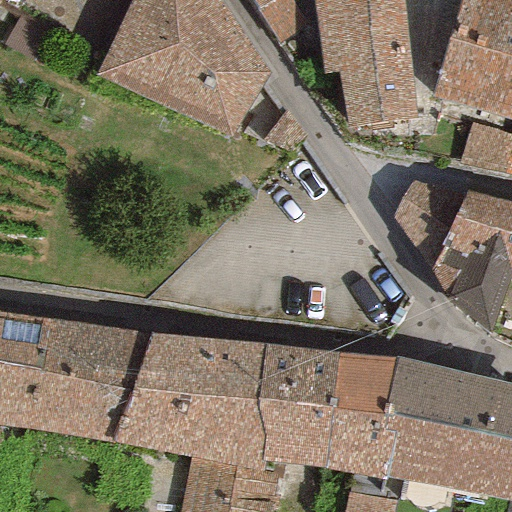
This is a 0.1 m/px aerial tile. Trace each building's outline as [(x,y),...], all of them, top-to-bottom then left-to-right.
[(269,75),(219,0),(130,0),(94,75),(229,135),(269,75)] [(305,25),(288,0),(248,0),(278,44),(305,25)] [(401,0),(311,0),(321,75),(338,75),(344,127),(412,119),(401,0)] [(511,0),(459,0),(432,96),(511,118),(511,0)] [(304,133),(283,112),(260,143),(290,153),(304,133)] [(458,165),(507,174),(511,160),(511,135),(471,123),(458,165)] [(429,269),(461,194),(411,181),(391,218),(429,269)] [(511,202),(463,189),(461,194),(429,269),(439,291),(489,330),(511,278),(511,202)] [(0,426),(34,430),(49,319),(0,312),(0,426)] [(151,333),(49,319),(34,430),(112,442),(151,333)] [(262,343),(151,333),(112,442),(188,458),(257,471),(258,460),(262,343)] [(336,354),(262,343),(258,460),(283,464),(322,468),(336,354)] [(394,360),(336,354),(322,468),(384,478),(399,420),(382,417),(394,360)] [(511,385),(394,360),(382,417),(399,420),(384,478),(509,502),(511,491),(511,385)] [(188,458),(179,511),(274,511),(283,464),(258,460),(257,471),(188,458)] [(392,511),(395,501),(346,493),(342,511),(392,511)]
